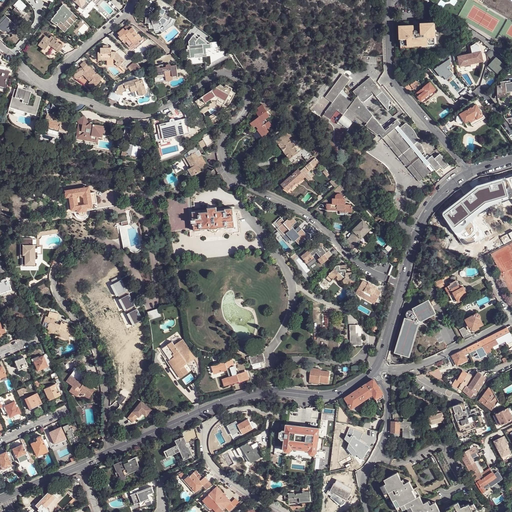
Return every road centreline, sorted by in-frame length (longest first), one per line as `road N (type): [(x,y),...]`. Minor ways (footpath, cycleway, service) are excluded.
road 1 (residential): [(54,87),(141,114),(169,108),(221,74),(235,77),(250,102),(222,145),(234,176),(323,227),(375,275),(402,284)]
road 2 (tertiary): [(80,465),(222,402),(267,391),(332,395),(374,369)]
road 3 (residential): [(285,511),(233,484),(213,467),(205,446),(207,426),(221,415),(246,407),(275,413)]
road 4 (residential): [(468,172),(391,77),(386,0)]
road 5 (residential): [(374,369),(387,391),(386,430),(362,478),(368,511)]
road 6 (residential): [(511,320),(417,365),(377,365)]
road 7 (tertiary): [(402,284),(422,219),(468,172)]
